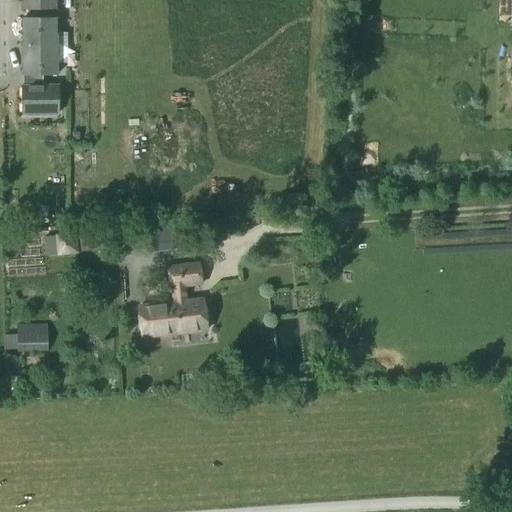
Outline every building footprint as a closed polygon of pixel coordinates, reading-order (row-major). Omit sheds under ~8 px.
[(19,0),(19,11),(55,11),(54,0),(19,0)] [(55,19),(19,20),(20,115),(55,115),(55,86),(40,86),(40,76),(55,76),(55,19)] [(183,226),(144,229),(146,253),(186,248),(183,226)] [(76,235),(55,237),(58,259),(79,256),(76,235)] [(172,288),(173,304),(138,307),(141,338),(206,331),(202,300),(185,303),(183,287),(200,285),(197,265),(168,269),(170,288),(172,288)] [(16,335),(0,335),(1,352),(46,351),(45,324),(16,325),(16,335)] [(262,369),(236,371),(238,392),(264,388),(262,369)]
